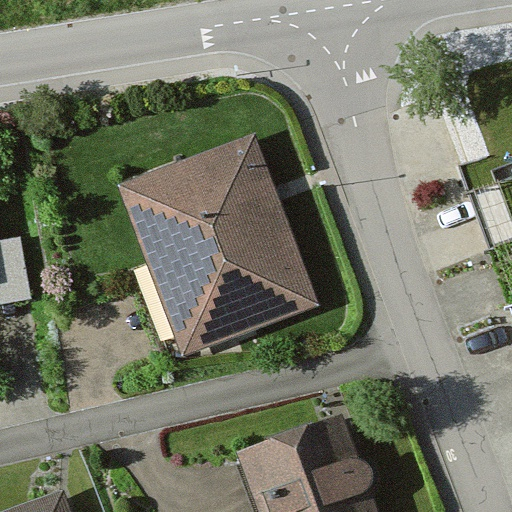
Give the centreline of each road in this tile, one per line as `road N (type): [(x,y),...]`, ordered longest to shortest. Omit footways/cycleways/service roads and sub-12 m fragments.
road 1 (residential): [(0,444),(437,351)]
road 2 (residential): [(437,351),(309,11)]
road 3 (residential): [(309,11),(0,65)]
road 4 (residential): [(496,511),(437,351)]
